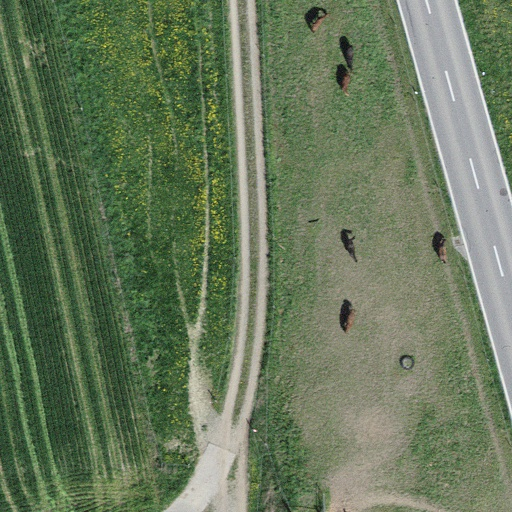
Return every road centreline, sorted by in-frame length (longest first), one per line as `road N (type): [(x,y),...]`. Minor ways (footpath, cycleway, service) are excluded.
road 1 (unclassified): [(183,511),(227,439),(251,328),(242,0)]
road 2 (secondary): [(511,307),(426,0)]
